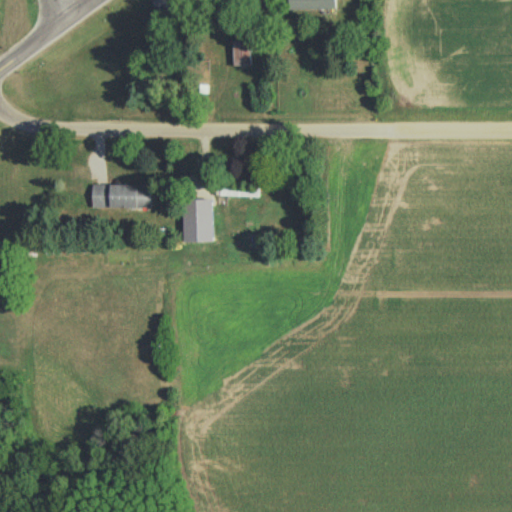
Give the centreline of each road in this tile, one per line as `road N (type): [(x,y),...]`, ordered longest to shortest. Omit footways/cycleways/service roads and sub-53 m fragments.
road 1 (residential): [(0,132),(511,132)]
road 2 (residential): [(348,132),(333,511)]
